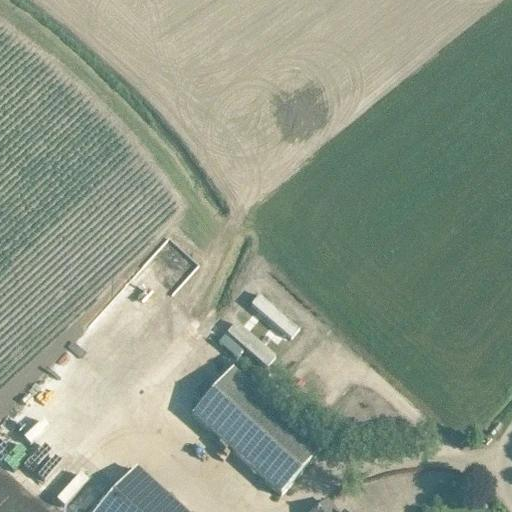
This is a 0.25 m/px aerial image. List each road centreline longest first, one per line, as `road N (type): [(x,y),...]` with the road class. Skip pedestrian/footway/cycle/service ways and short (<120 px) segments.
road 1 (unknown): [(194,323),(143,382),(139,399),(154,437),(220,511)]
road 2 (unknown): [(279,511),(330,481),(417,458),(452,456),(500,468)]
